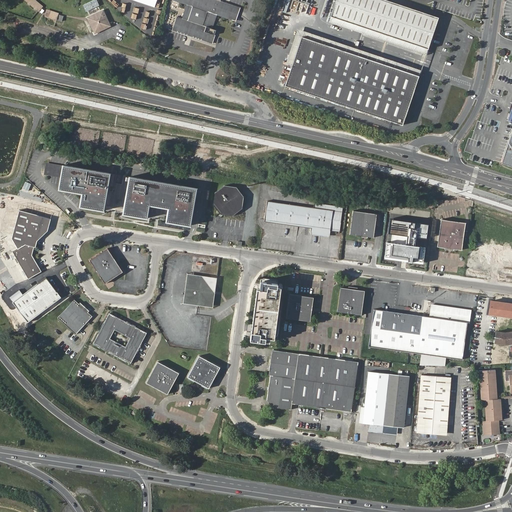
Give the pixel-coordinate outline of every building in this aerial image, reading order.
[(24,0),(39,12),(43,6),(35,0),(24,0)] [(97,0),(93,0),(83,5),(86,12),(100,5),(97,0)] [(172,0),(186,5),(182,19),(177,17),(172,31),(211,44),(215,29),(212,28),(216,15),(234,21),(239,7),(220,1),(220,0),(172,0)] [(386,0),(336,0),(331,16),(428,49),(439,18),(386,0)] [(58,13),(47,9),(45,16),(62,22),(64,16),(59,15),(58,13)] [(105,9),(87,17),(95,33),(112,25),(105,9)] [(419,76),(302,36),(285,85),(403,125),(419,76)] [(511,104),(508,118),(511,119),(511,131),(501,164),(511,167),(511,104)] [(102,210),(108,173),(61,165),(57,189),(80,193),(78,206),(102,210)] [(189,225),(195,189),(128,177),(122,213),(145,218),(148,205),(167,208),(165,221),(189,225)] [(231,215),(241,208),(242,197),(234,187),(223,185),(214,193),(212,204),(219,214),(231,215)] [(274,202),(271,221),(310,226),(309,232),(328,235),(329,229),(339,230),(342,207),(314,203),(313,208),(274,202)] [(37,240),(48,230),(53,212),(40,208),(39,214),(19,210),(12,238),(14,241),(11,250),(28,279),(42,271),(32,254),(34,246),(36,246),(37,240)] [(352,210),(349,234),(373,238),(376,213),(352,210)] [(390,234),(388,255),(426,259),(428,238),(418,237),(418,230),(429,231),(430,218),(392,214),(391,227),(409,229),(408,236),(390,234)] [(443,219),(439,247),(463,250),(467,224),(443,219)] [(511,247),(476,244),(474,258),(511,261),(511,247)] [(91,261),(107,285),(124,273),(108,249),(91,261)] [(187,274),(184,289),(192,283),(201,276),(187,274)] [(61,295),(46,276),(13,301),(28,320),(61,295)] [(192,283),(184,289),(191,297),(197,305),(205,299),(214,292),(207,284),(201,276),(192,283)] [(216,278),(201,276),(207,284),(214,292),(215,285),(216,278)] [(286,280),(258,276),(250,340),(277,343),(286,280)] [(341,287),(338,311),(362,314),(365,290),(341,287)] [(191,297),(184,289),(183,297),(182,303),(197,305),(191,297)] [(205,299),(197,305),(212,307),(213,299),(214,292),(205,299)] [(303,321),(307,296),(286,294),(283,318),(303,321)] [(73,301),(57,319),(76,335),(92,317),(73,301)] [(432,317),(425,315),(422,353),(462,358),(467,322),(470,322),(472,309),(434,304),(432,317)] [(422,353),(425,315),(375,309),(370,346),(422,353)] [(92,346),(94,348),(111,316),(108,314),(92,346)] [(111,316),(94,348),(131,366),(147,334),(111,316)] [(511,321),(511,324),(511,330),(504,331),(496,330),(494,341),(504,342),(511,341),(511,345),(511,346),(511,348),(511,321)] [(270,376),(266,401),(272,402),(271,408),(291,410),(291,404),(351,412),(357,362),(271,351),(267,376),(270,376)] [(199,356),(187,377),(208,389),(219,368),(199,356)] [(159,360),(147,380),(158,387),(167,392),(179,372),(159,360)] [(485,420),(497,419),(500,419),(498,399),(495,399),(493,369),(478,370),(481,400),(483,400),(485,420)] [(367,430),(381,431),(388,373),(368,371),(362,423),(368,424),(367,430)] [(388,373),(381,431),(397,433),(397,427),(403,427),(409,375),(388,373)] [(420,375),(417,431),(447,434),(450,377),(420,375)] [(498,434),(497,422),(482,423),(483,435),(498,434)]
